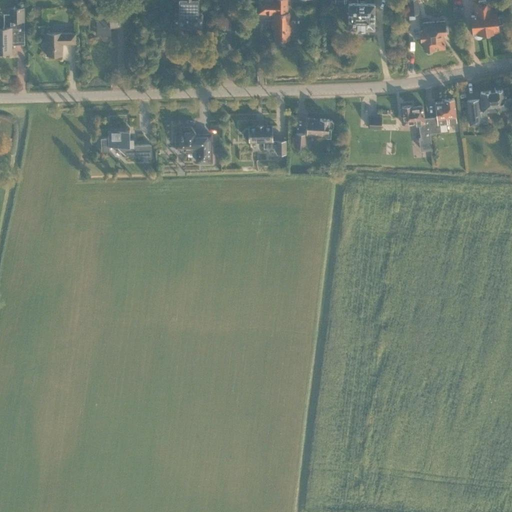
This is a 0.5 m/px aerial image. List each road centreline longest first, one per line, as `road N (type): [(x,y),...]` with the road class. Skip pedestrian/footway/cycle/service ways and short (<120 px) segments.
road 1 (tertiary): [(227,91),(374,87),(511,62)]
road 2 (tertiary): [(227,91),(0,95)]
